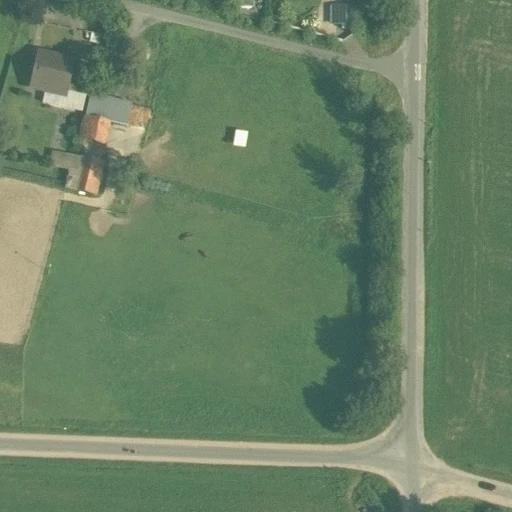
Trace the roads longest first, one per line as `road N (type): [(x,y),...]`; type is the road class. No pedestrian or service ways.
road 1 (unclassified): [(401,469),(411,0)]
road 2 (unclassified): [(0,451),(401,469)]
